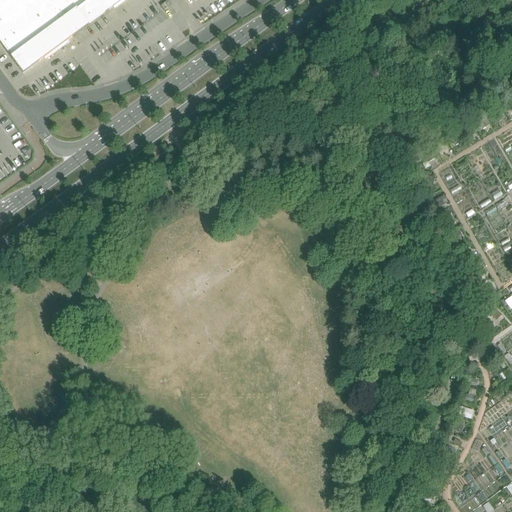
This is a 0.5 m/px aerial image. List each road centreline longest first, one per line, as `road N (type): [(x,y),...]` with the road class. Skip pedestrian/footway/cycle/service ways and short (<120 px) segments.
road 1 (secondary): [(0,247),(339,0)]
road 2 (unclassified): [(32,116),(119,92),(252,0)]
road 3 (secondary): [(296,0),(116,128)]
road 4 (secondary): [(116,128),(0,215)]
